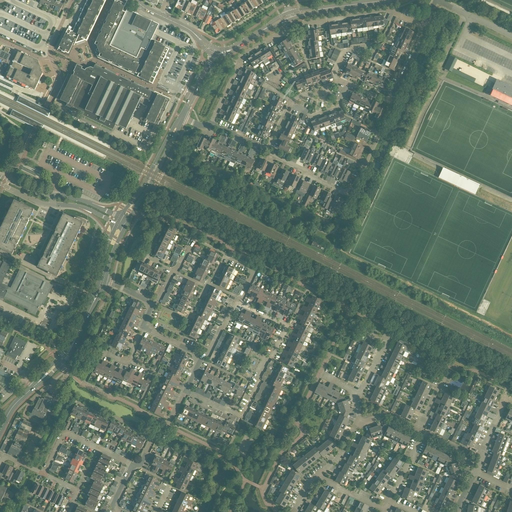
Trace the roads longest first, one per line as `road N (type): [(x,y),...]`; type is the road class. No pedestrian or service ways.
road 1 (residential): [(184,391),(242,416),(286,326),(237,301)]
road 2 (residential): [(389,102),(350,195),(267,149)]
road 3 (residential): [(211,124),(238,58),(295,27)]
road 4 (residential): [(425,27),(391,11),(295,27)]
road 5 (residential): [(44,475),(64,432),(137,466)]
road 6 (residential): [(120,216),(0,176)]
road 7 (residential): [(0,182),(117,223)]
